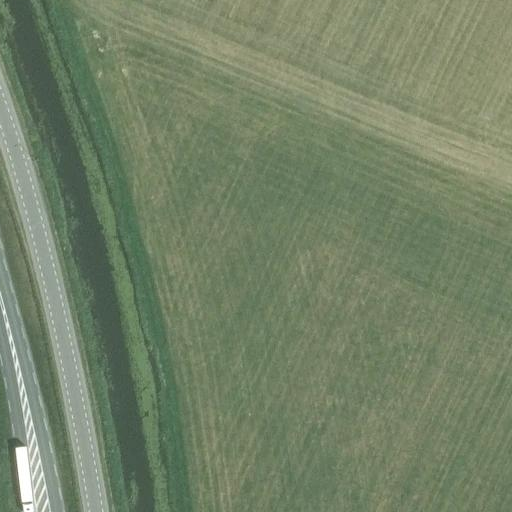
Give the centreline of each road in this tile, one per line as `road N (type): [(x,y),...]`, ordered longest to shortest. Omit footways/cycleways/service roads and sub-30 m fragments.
road 1 (tertiary): [(95,511),(61,313),(0,101)]
road 2 (primary): [(36,468),(0,296)]
